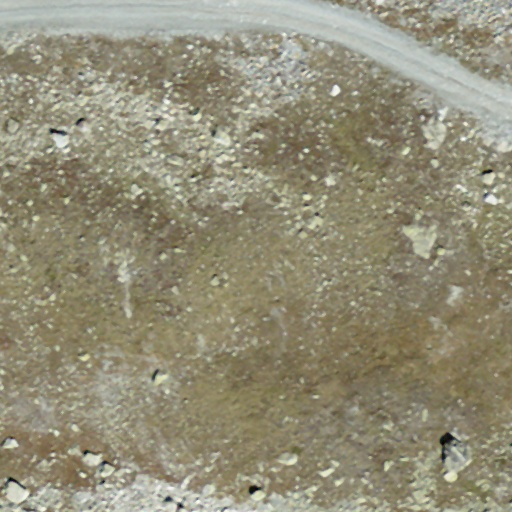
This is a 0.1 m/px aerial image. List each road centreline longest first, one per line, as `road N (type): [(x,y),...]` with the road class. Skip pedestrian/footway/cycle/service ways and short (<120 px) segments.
road 1 (track): [(511,106),(296,7),(170,0)]
road 2 (track): [(133,0),(0,25)]
